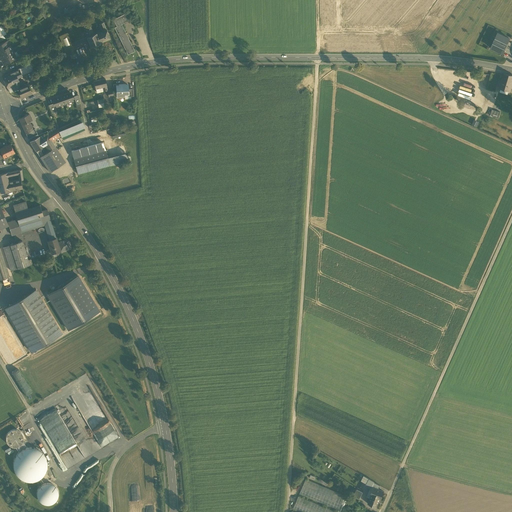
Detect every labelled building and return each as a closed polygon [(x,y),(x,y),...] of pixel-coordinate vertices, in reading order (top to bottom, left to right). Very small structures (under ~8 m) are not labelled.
[(114,27),(128,54),(135,51),(121,24),(130,19),(127,13),(113,19),(117,26),(114,27)] [(100,42),(96,33),(94,34),(90,25),(83,28),(87,37),(89,42),(91,46),(100,42)] [(110,38),(106,29),(102,31),(96,33),(100,42),(110,38)] [(67,49),(73,47),(71,43),(67,32),(59,35),(65,50),(67,49)] [(509,38),(498,33),(490,48),(502,53),(505,47),(504,46),(504,44),(506,45),(509,38)] [(74,42),(71,43),(73,47),(74,49),(76,48),(89,42),(87,37),(74,42)] [(0,54),(12,49),(10,45),(9,46),(7,42),(8,41),(1,44),(2,45),(0,46),(0,54)] [(12,49),(0,54),(0,56),(3,63),(7,61),(6,60),(9,59),(9,61),(16,57),(15,57),(13,53),(14,53),(12,49)] [(18,68),(22,76),(33,71),(30,63),(18,68)] [(18,70),(9,74),(13,82),(12,82),(15,90),(18,89),(22,87),(18,79),(17,78),(22,76),(18,68),(18,69),(18,70)] [(13,82),(9,74),(2,77),(10,93),(15,90),(12,82),(13,82)] [(498,88),(510,91),(511,84),(511,75),(505,74),(503,79),(501,78),(498,88)] [(102,87),(104,91),(107,91),(108,90),(105,78),(94,81),(96,89),(102,87)] [(18,89),(21,97),(32,93),(28,84),(22,87),(18,89)] [(117,97),(125,97),(125,95),(128,95),(128,89),(128,84),(125,85),(125,84),(119,84),(119,85),(116,85),(117,97)] [(69,92),(61,95),(64,103),(72,100),(72,98),(73,98),(72,93),(70,94),(69,92)] [(56,106),(64,103),(61,95),(53,98),(54,100),(52,100),(53,103),(54,104),(56,104),(56,106)] [(52,113),(57,111),(54,104),(53,103),(48,105),(52,113)] [(490,115),(498,118),(500,112),(492,110),(490,115)] [(19,119),(22,125),(26,123),(29,121),(32,120),(29,114),(19,119)] [(45,144),(49,151),(56,146),(51,140),(60,134),(61,135),(78,128),(77,125),(75,120),(57,128),(41,138),(45,144)] [(29,129),(26,123),(22,125),(26,133),(30,132),(29,131),(28,129),(29,129)] [(61,135),(64,140),(85,131),(83,126),(78,128),(61,135)] [(33,129),(29,131),(30,132),(26,133),(29,140),(38,136),(34,128),(33,129)] [(31,143),(36,150),(39,148),(42,147),(45,144),(41,138),(40,136),(30,141),(31,143)] [(0,149),(0,150),(4,157),(14,152),(10,144),(7,146),(6,146),(4,147),(3,148),(0,149)] [(65,162),(56,146),(49,151),(43,154),(40,150),(39,148),(36,150),(50,172),(55,169),(65,162)] [(78,174),(110,165),(108,159),(106,150),(73,158),(78,174)] [(126,154),(108,159),(110,165),(128,161),(126,154)] [(8,173),(0,174),(0,192),(0,193),(9,191),(7,182),(5,176),(9,176),(14,174),(18,173),(19,180),(20,180),(22,188),(24,188),(23,179),(22,176),(21,169),(13,171),(8,173)] [(7,182),(9,191),(22,189),(22,188),(20,180),(19,180),(7,182)] [(13,205),(15,213),(28,209),(26,201),(13,205)] [(0,206),(0,228),(8,226),(0,207),(0,206)] [(12,235),(44,225),(51,223),(52,223),(48,209),(42,211),(40,206),(28,209),(15,213),(17,219),(8,222),(12,235)] [(56,238),(51,223),(44,225),(46,231),(48,230),(51,240),(56,238)] [(48,241),(52,253),(56,252),(60,251),(59,246),(58,246),(57,242),(56,238),(51,240),(49,240),(48,241)] [(61,241),(57,242),(58,246),(59,246),(60,251),(71,248),(68,239),(65,240),(61,241)] [(31,260),(28,261),(22,242),(3,248),(10,272),(23,268),(30,266),(33,265),(31,260)] [(0,279),(8,277),(7,273),(0,249),(0,279)] [(47,294),(68,329),(99,311),(78,276),(47,294)] [(5,308),(31,351),(61,333),(35,290),(5,308)] [(3,316),(0,317),(0,349),(9,365),(26,354),(3,316)] [(36,367),(38,376),(45,383),(55,385),(64,380),(68,371),(66,361),(59,354),(49,353),(40,358),(36,367)] [(93,432),(99,429),(92,426),(95,420),(91,420),(92,417),(91,416),(90,419),(88,412),(92,411),(96,400),(90,387),(74,395),(73,395),(72,393),(51,397),(53,408),(38,416),(51,443),(54,434),(55,434),(54,428),(56,427),(57,433),(68,431),(69,432),(75,429),(74,428),(77,421),(79,426),(88,422),(93,432)] [(100,432),(112,427),(107,416),(99,420),(101,425),(98,426),(100,432)] [(6,439),(7,443),(10,445),(13,446),(16,446),(19,445),(22,443),(23,440),(23,436),(22,433),(20,431),(16,429),(13,429),(10,430),(7,433),(6,436),(6,439)] [(13,464),(14,470),(18,476),(23,480),(30,481),(36,480),(42,477),(46,471),(47,465),(46,458),(43,453),(37,449),(35,448),(31,447),(24,448),(19,452),(15,457),(13,464)] [(326,485),(327,483),(319,477),(317,480),(326,485)] [(374,481),(374,482),(374,481),(369,478),(366,483),(365,485),(371,488),(372,486),(374,481)] [(299,493),(338,510),(343,498),(344,495),(305,479),(299,493)] [(37,491),(37,496),(38,499),(41,502),(45,504),(50,504),(54,502),(57,499),(58,495),(58,491),(56,487),(53,484),(49,482),(45,483),(41,484),(38,487),(37,491)] [(368,503),(376,506),(380,498),(381,498),(384,491),(378,488),(373,486),(370,494),(371,494),(368,503)] [(353,496),(359,499),(362,491),(357,489),(353,496)] [(293,508),(301,511),(336,511),(298,496),(293,508)] [(341,511),(347,500),(343,498),(338,510),(337,511),(341,511)]
